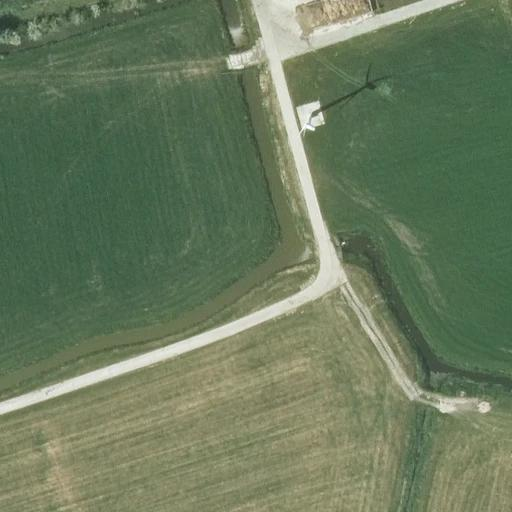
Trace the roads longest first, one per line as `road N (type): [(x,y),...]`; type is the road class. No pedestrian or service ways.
road 1 (track): [(0,403),(274,310),(315,286),(322,238),(259,0)]
road 2 (track): [(442,0),(273,52)]
